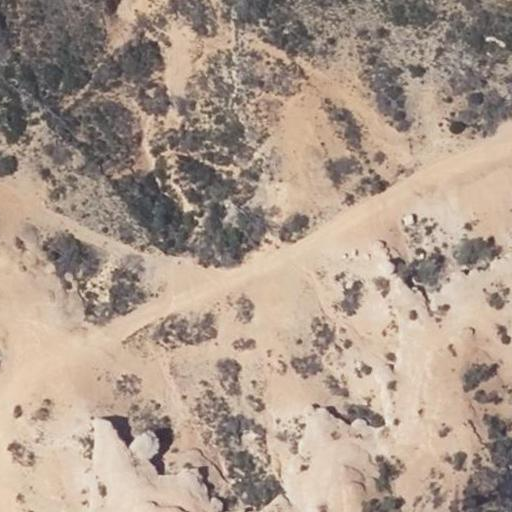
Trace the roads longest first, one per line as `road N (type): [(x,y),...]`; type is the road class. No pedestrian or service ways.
road 1 (track): [(511,143),(402,190),(0,395)]
road 2 (track): [(158,0),(185,121),(218,149),(253,151),(306,107),(349,92),(387,130),(402,190)]
